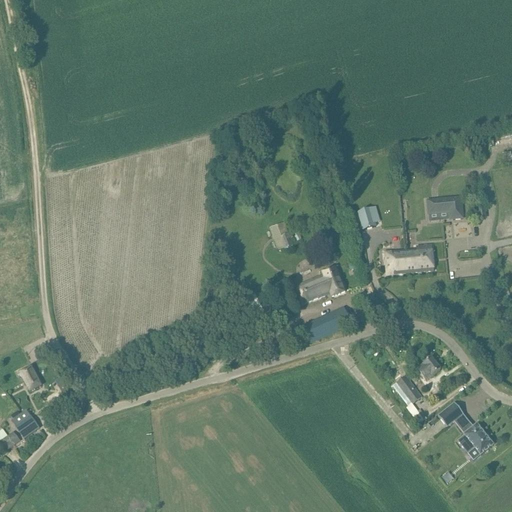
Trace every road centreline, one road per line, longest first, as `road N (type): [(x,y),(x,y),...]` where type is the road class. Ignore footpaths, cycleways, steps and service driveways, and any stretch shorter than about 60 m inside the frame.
road 1 (unclassified): [(0,505),(40,450),(85,420),(402,324),(438,333),(490,392),(511,400)]
road 2 (track): [(101,413),(50,335),(30,123),(6,0)]
